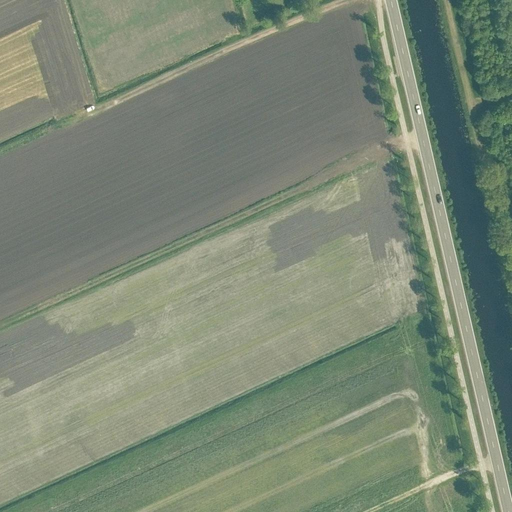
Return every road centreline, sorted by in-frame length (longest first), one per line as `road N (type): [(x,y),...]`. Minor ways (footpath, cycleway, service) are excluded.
road 1 (primary): [(508,511),(390,0)]
road 2 (track): [(511,284),(447,0)]
road 3 (track): [(347,0),(95,108)]
